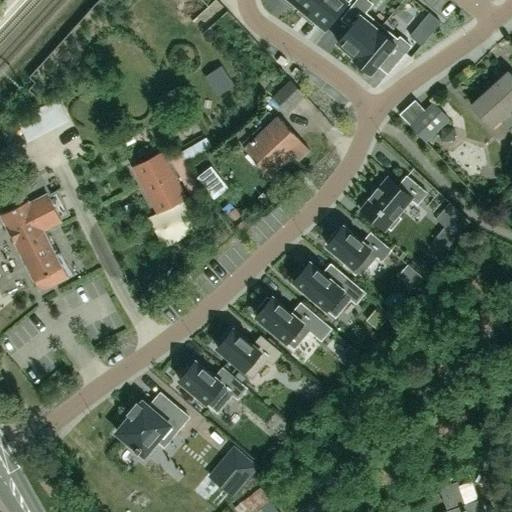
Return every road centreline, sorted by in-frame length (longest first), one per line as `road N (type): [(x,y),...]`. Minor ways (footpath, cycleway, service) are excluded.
road 1 (residential): [(0,459),(157,348),(277,244),(345,171),(375,110)]
road 2 (track): [(511,381),(358,511)]
road 3 (residential): [(375,110),(511,5)]
road 4 (residential): [(249,15),(375,110)]
